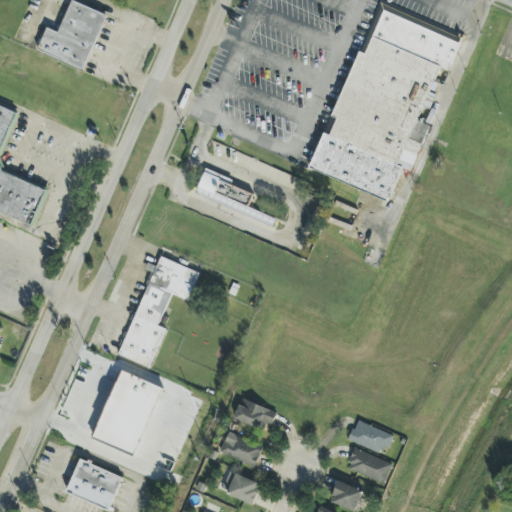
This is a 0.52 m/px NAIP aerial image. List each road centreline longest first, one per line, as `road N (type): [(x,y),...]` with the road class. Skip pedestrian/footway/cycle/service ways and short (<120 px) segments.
road 1 (secondary): [(0,511),(226,0)]
road 2 (secondary): [(189,0),(0,429)]
